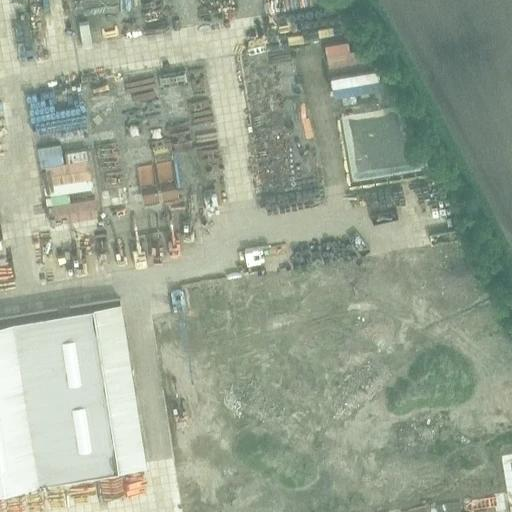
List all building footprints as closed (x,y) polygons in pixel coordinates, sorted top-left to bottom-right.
[(333,101),(369,86),(362,68),(325,83),(333,101)] [(340,120),(359,112),(356,103),(336,111),(340,120)] [(150,216),(149,191),(147,191),(146,168),(129,169),(131,217),(150,216)] [(155,216),(179,211),(177,201),(153,206),(155,216)] [(2,215),(11,228),(30,215),(21,202),(2,215)] [(407,298),(418,294),(413,278),(403,282),(407,298)] [(0,483),(114,466),(89,306),(0,320),(0,483)] [(468,334),(441,346),(446,356),(461,350),(465,359),(477,354),(468,334)] [(332,488),(334,506),(344,506),(343,487),(332,488)]
